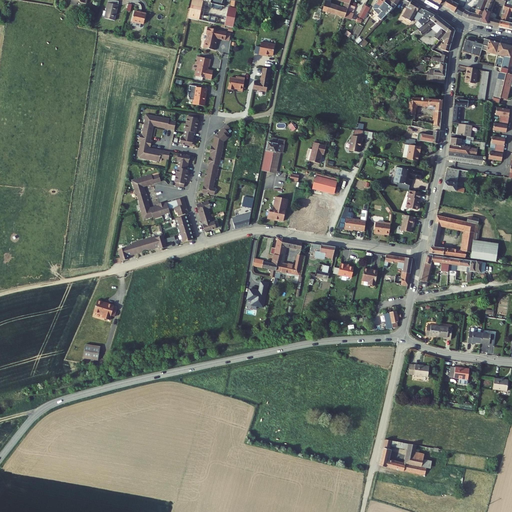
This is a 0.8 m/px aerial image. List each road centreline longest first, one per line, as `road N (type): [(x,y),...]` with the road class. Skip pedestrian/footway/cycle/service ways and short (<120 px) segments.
road 1 (tertiary): [(398,335),(315,342),(55,402),(0,458)]
road 2 (tertiary): [(463,24),(421,253)]
road 3 (residential): [(421,253),(260,230),(203,244)]
road 4 (track): [(403,338),(362,511)]
road 5 (residential): [(191,195),(224,58)]
